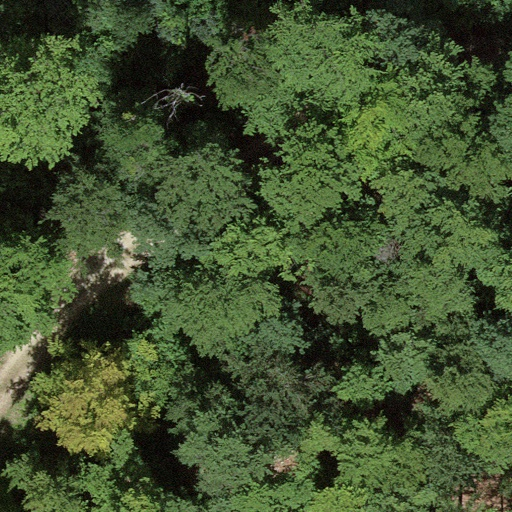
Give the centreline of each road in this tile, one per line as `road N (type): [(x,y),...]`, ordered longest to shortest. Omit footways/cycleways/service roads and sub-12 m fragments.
road 1 (track): [(511,48),(351,107),(208,196),(111,272),(0,395)]
road 2 (track): [(29,354),(152,371),(299,363),(511,321)]
road 3 (track): [(331,0),(503,51)]
